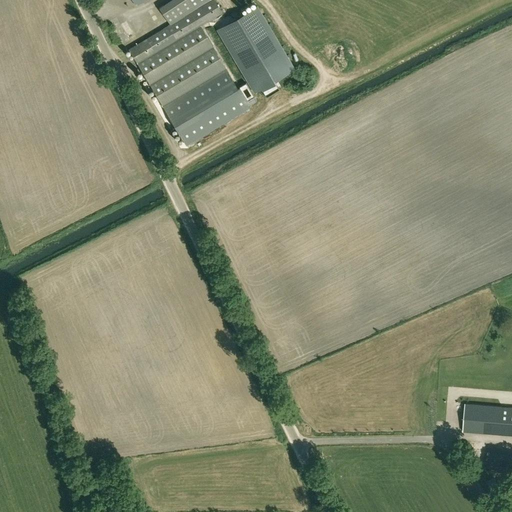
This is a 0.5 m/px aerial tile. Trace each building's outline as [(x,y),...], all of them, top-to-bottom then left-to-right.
[(236,88),(224,67),(200,27),(216,17),(219,23),(225,19),(214,0),(170,0),(160,7),(170,24),(128,49),(188,150),(251,113),(247,106),(256,101),(245,82),(236,88)] [(254,94),(258,91),(263,100),(279,91),(274,82),(294,70),(257,7),(217,31),(254,94)] [(132,39),(137,35),(130,23),(124,27),(132,39)] [(494,399),(511,397),(511,387),(493,389),(494,399)] [(511,435),(511,407),(465,404),(463,432),(511,435)] [(486,467),(498,468),(497,473),(511,474),(511,471),(511,452),(487,451),(486,467)]
